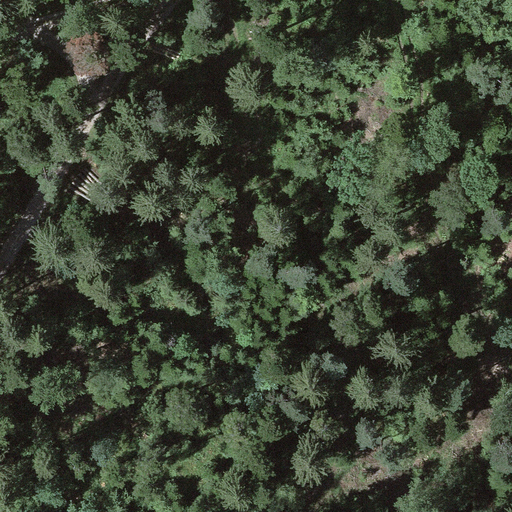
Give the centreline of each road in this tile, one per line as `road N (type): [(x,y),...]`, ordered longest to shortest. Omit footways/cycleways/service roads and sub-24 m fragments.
road 1 (track): [(171,0),(0,265)]
road 2 (track): [(0,32),(33,33),(76,56),(93,91),(90,126)]
road 3 (track): [(0,32),(122,0)]
